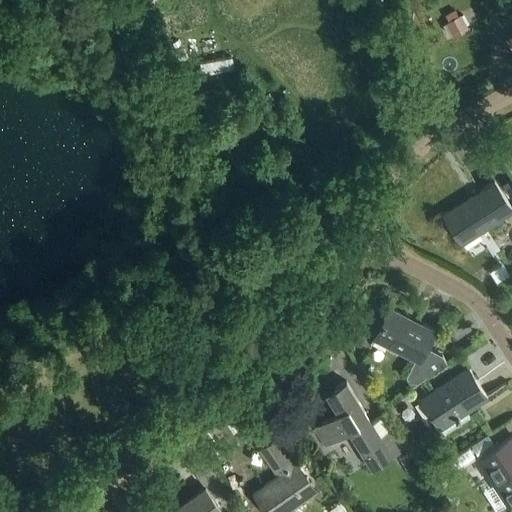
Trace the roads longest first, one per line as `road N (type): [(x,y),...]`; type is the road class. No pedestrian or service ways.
road 1 (residential): [(68,511),(275,362),(357,240)]
road 2 (residential): [(357,240),(399,167),(511,93)]
road 3 (residential): [(511,349),(467,295),(357,240)]
